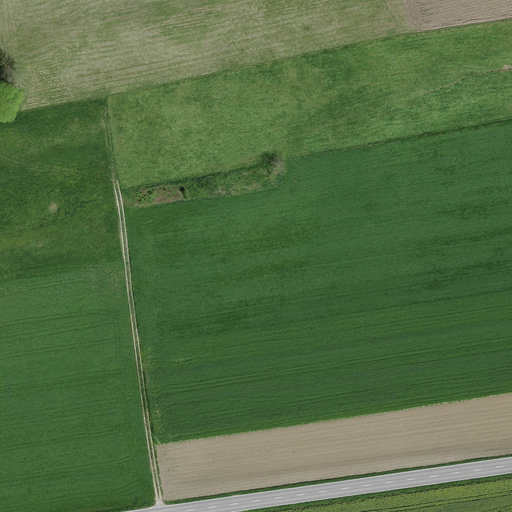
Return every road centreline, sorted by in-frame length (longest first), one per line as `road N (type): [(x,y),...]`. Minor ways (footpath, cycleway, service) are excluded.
road 1 (tertiary): [(511,464),(179,511)]
road 2 (track): [(115,188),(159,511)]
